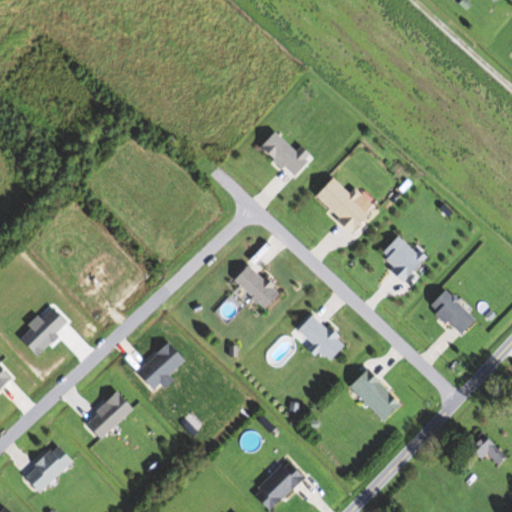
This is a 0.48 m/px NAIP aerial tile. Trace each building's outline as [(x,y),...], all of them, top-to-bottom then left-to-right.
[(262,146),(296,177),(315,155),(304,145),(299,151),(276,131),(262,146)] [(352,194),(335,177),(317,196),(355,233),(374,214),(367,207),(372,202),(358,188),(352,194)] [(427,260),(402,235),(382,255),(407,280),(427,260)] [(236,280),(267,310),(282,293),(251,264),(236,280)] [(478,320),(447,290),(432,305),(462,336),(478,320)] [(348,347),(315,314),(300,329),(333,363),(348,347)] [(352,385),(386,422),(405,405),(371,368),(352,385)] [(497,464),(505,459),(487,432),(469,444),(480,460),(490,454),(497,464)] [(26,476),(43,492),(76,460),(59,444),(26,476)] [(273,511),(308,477),(290,458),(255,494),(273,511)]
